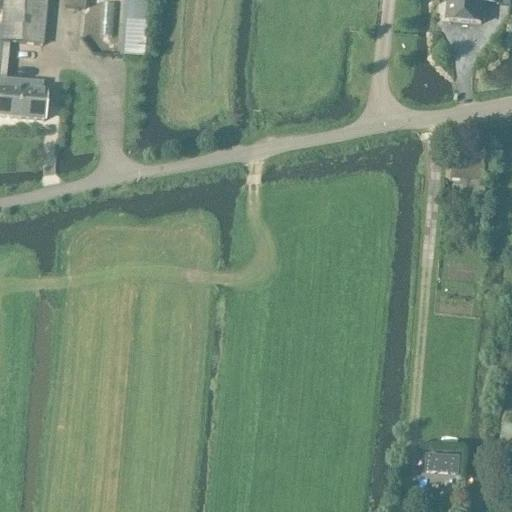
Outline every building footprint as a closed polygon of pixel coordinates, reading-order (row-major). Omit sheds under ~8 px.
[(45,0),(3,0),(0,37),(0,119),(43,123),(46,94),(42,94),(42,84),(4,81),(8,44),(41,47),(45,0)] [(126,0),(123,59),(144,60),(146,0),(126,0)] [(446,0),(446,6),(450,6),(449,23),(480,26),(483,0),(446,0)] [(485,167),(451,164),(450,182),(483,184),(485,167)] [(502,439),(500,457),(511,458),(511,427),(503,427),(502,439)] [(426,458),(425,475),(459,478),(460,460),(426,458)] [(459,481),(427,478),(426,490),(463,493),(463,482),(459,481)]
